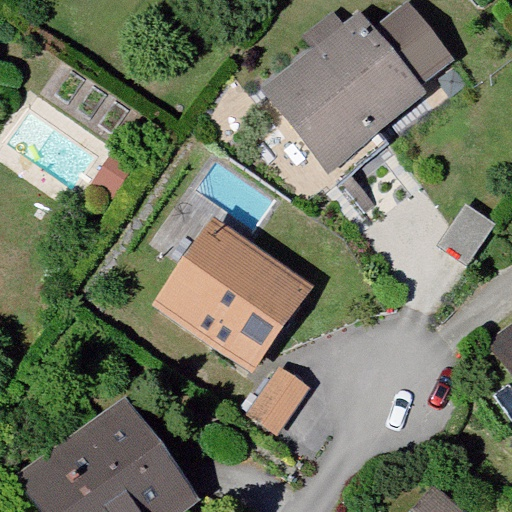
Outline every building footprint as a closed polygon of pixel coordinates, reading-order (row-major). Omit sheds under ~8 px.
[(358,23),(253,105),(321,192),(426,111),(358,23)] [(301,297),(205,233),(145,320),(241,385),(301,297)] [(511,365),(496,377),(511,398),(511,365)] [(298,397),(267,382),(243,430),(273,446),(298,397)] [(187,511),(132,417),(9,489),(22,511),(187,511)] [(459,511),(428,490),(412,511),(459,511)]
